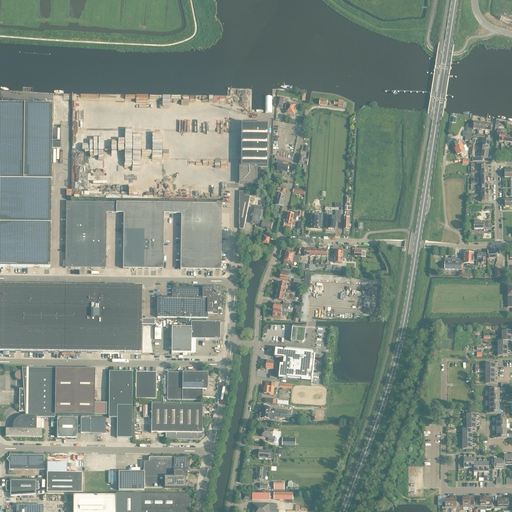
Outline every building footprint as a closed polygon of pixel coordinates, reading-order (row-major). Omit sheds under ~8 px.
[(277,108),(286,109),(285,113),(294,115),(295,114),(296,109),(296,105),(288,103),(289,99),(279,97),(277,108)] [(0,183),(23,184),(24,104),(0,103),(0,183)] [(23,184),(51,184),(52,148),(60,148),(61,141),(52,141),(52,104),(24,104),(23,184)] [(268,167),(268,124),(242,124),(242,121),(242,166),(240,166),(240,183),(257,183),(257,167),(268,167)] [(88,146),(88,127),(77,127),(77,130),(75,130),(75,150),(86,150),(86,146),(88,146)] [(141,128),(125,128),(125,143),(132,143),(132,146),(134,146),(133,150),(141,150),(141,140),(143,140),(143,130),(141,130),(141,128)] [(505,133),(505,130),(495,129),(495,133),(496,141),(496,139),(499,140),(499,141),(505,142),(505,136),(506,134),(505,133)] [(453,143),(455,149),(464,145),(463,142),(462,143),(461,140),(453,143)] [(464,145),(455,149),(457,155),(460,153),(461,156),(462,156),(465,155),(465,154),(464,152),(468,150),(466,145),(464,145)] [(488,152),(482,151),(479,151),(478,157),(473,158),(473,161),(483,161),(483,158),(488,158),(489,154),(488,154),(488,152)] [(298,164),(307,165),(308,159),(305,159),(305,156),(300,155),(298,164)] [(287,173),(289,165),(282,164),(283,161),(277,160),(275,165),(278,166),(277,171),(283,172),(282,174),(286,174),(286,173),(287,173)] [(481,166),(481,171),(488,171),(488,165),(485,165),(485,162),(477,163),(477,166),(481,166)] [(0,183),(0,225),(51,226),(51,184),(23,184),(0,183)] [(274,196),(277,197),(275,205),(275,207),(279,208),(279,206),(283,206),(284,201),(285,196),(286,189),(277,187),(276,194),(275,193),(274,196)] [(239,229),(244,230),(250,196),(246,196),(246,192),(239,192),(239,229)] [(115,213),(115,202),(66,202),(65,268),(105,268),(106,213),(115,213)] [(164,213),(172,213),(172,203),(115,202),(115,213),(123,213),(123,269),(163,269),(164,213)] [(220,270),(221,204),(172,203),(172,213),(181,214),(180,269),(220,270)] [(250,223),(262,225),(261,227),(267,228),(266,229),(268,229),(271,229),(273,223),(265,222),(266,221),(261,220),(264,210),(253,208),(250,223)] [(341,211),(336,211),(335,216),(330,215),(330,217),(328,217),(328,229),(335,229),(335,222),(340,222),(341,211)] [(288,213),(286,219),(296,221),(298,213),(294,212),(294,214),(288,213)] [(311,216),(311,228),(318,228),(318,225),(321,225),(321,227),(322,227),(323,213),(319,213),(318,216),(311,216)] [(296,221),(286,219),(284,227),(291,229),(292,226),(295,227),(296,221)] [(474,220),(474,224),(474,229),(484,229),(484,230),(491,230),(491,226),(487,226),(487,224),(479,224),(479,220),(474,220)] [(51,226),(0,225),(0,266),(50,268),(51,226)] [(332,257),(335,257),(342,257),(342,251),(342,249),(333,249),(332,257)] [(488,250),(488,258),(497,257),(497,254),(500,254),(500,249),(488,250)] [(286,254),(285,257),(299,260),(300,257),(294,255),(294,253),(287,251),(286,252),(285,254),(286,254)] [(464,263),(467,263),(466,265),(470,265),(470,264),(473,264),(474,253),(464,253),(464,263)] [(477,264),(479,264),(479,260),(481,260),(481,263),(485,263),(485,260),(486,254),(477,253),(477,259),(477,264)] [(452,259),(445,259),(445,269),(461,270),(461,268),(463,268),(464,263),(462,263),(462,259),(455,259),(455,257),(452,257),(452,259)] [(281,273),(280,279),(287,280),(288,278),(291,278),(292,275),(288,275),(289,271),(282,270),(281,273)] [(301,321),(306,322),(311,275),(305,274),(301,321)] [(311,280),(383,285),(383,280),(311,274),(311,280)] [(75,350),(75,352),(141,352),(142,286),(0,284),(0,350),(65,351),(65,349),(75,350)] [(157,298),(157,317),(157,318),(207,318),(207,313),(217,314),(217,309),(222,309),(222,298),(217,298),(217,297),(217,296),(217,295),(216,295),(216,294),(215,294),(214,293),(213,293),(213,288),(202,288),(172,288),(172,297),(158,297),(157,297),(157,298)] [(290,304),(289,304),(283,303),(283,305),(275,304),(273,309),(281,311),(281,308),(288,309),(288,307),(289,307),(290,304)] [(191,327),(172,327),(171,352),(191,353),(191,339),(220,339),(220,322),(191,322),(191,327)] [(302,325),(293,325),(291,342),(302,343),(304,341),(306,329),(306,325),(302,325)] [(276,353),(277,353),(276,358),(275,358),(284,359),(283,364),(280,364),(279,379),(311,382),(314,353),(284,349),(284,351),(283,351),(283,350),(278,350),(278,351),(277,351),(276,352),(276,353)] [(266,369),(273,370),(273,366),(277,367),(277,362),(274,362),(267,361),(266,369)] [(55,414),(55,368),(22,368),(22,372),(20,371),(19,371),(17,371),(16,372),(15,374),(14,376),(15,377),(15,379),(17,380),(19,380),(20,380),(23,379),(23,389),(19,389),(19,397),(21,397),(21,399),(19,399),(19,401),(21,401),(21,403),(19,403),(19,411),(25,412),(25,416),(22,416),(20,416),(18,417),(16,419),(15,421),(14,423),(13,425),(13,427),(13,429),(5,429),(5,437),(13,437),(42,437),(42,429),(36,429),(36,428),(37,417),(51,418),(51,422),(57,423),(57,438),(77,438),(77,417),(57,417),(57,419),(54,419),(54,418),(55,418),(55,414)] [(95,369),(55,368),(55,414),(106,415),(106,403),(94,403),(95,369)] [(108,418),(117,418),(117,438),(132,438),(132,372),(109,371),(108,418)] [(135,398),(156,398),(156,372),(136,372),(135,398)] [(167,400),(202,400),(202,389),(207,390),(207,383),(207,380),(208,373),(167,372),(167,400)] [(264,393),(270,394),(269,395),(273,395),(275,382),(269,382),(268,387),(264,386),(264,393)] [(202,428),(202,404),(151,403),(151,432),(165,432),(165,440),(190,440),(190,441),(190,440),(193,440),(193,441),(193,440),(199,440),(203,436),(204,429),(202,428)] [(261,419),(269,419),(273,420),(273,419),(274,419),(274,417),(279,417),(279,414),(274,413),(274,411),(270,411),(270,407),(262,406),(261,419)] [(89,432),(89,433),(93,433),(94,432),(94,430),(96,430),(96,431),(98,433),(105,434),(106,418),(81,418),(80,433),(87,433),(88,432),(89,432)] [(272,436),(274,430),(264,428),(262,436),(269,438),(268,441),(274,442),(275,437),(272,436)] [(266,451),(259,450),(259,458),(269,459),(273,459),(273,454),(272,454),(272,448),(266,448),(266,451)] [(9,460),(9,470),(44,470),(44,455),(9,455),(9,456),(8,457),(8,460),(9,460)] [(149,458),(148,459),(148,461),(144,461),(143,461),(143,469),(143,472),(118,472),(118,490),(144,490),(144,488),(185,488),(184,488),(184,478),(187,478),(187,472),(187,469),(189,469),(189,462),(188,462),(188,458),(173,458),(152,458),(151,458),(151,457),(150,457),(149,458)] [(47,492),(77,493),(82,493),(82,473),(54,473),(54,460),(47,460),(47,492)] [(257,473),(257,475),(256,479),(265,480),(266,468),(256,467),(256,473),(257,473)] [(6,487),(6,488),(6,489),(6,490),(6,491),(10,491),(10,496),(35,494),(36,481),(10,481),(6,481),(6,482),(6,483),(6,485),(6,486),(6,487)] [(188,511),(189,511),(188,511),(188,504),(189,504),(189,494),(115,494),(115,495),(73,495),(73,511),(188,511)] [(463,507),(468,507),(468,498),(463,498),(463,502),(460,502),(460,509),(463,509),(463,507)] [(468,507),(477,507),(477,500),(474,500),(474,498),(468,498),(468,507)] [(477,500),(477,507),(477,510),(480,510),(486,510),(486,498),(480,498),(480,500),(477,500)] [(491,498),(486,498),(486,510),(486,509),(491,509),(494,509),(494,502),(491,502),(491,498)] [(450,509),(451,509),(451,499),(445,499),(445,502),(442,502),(442,509),(445,509),(445,511),(450,511),(450,509)] [(451,509),(460,509),(460,502),(456,502),(456,499),(451,499),(451,509)] [(498,502),(494,502),(494,509),(503,509),(503,499),(498,499),(498,502)] [(509,499),(503,499),(503,509),(511,509),(511,502),(509,502),(509,499)] [(276,511),(276,504),(261,504),(261,503),(253,503),(253,508),(252,508),(252,511),(276,511)]
